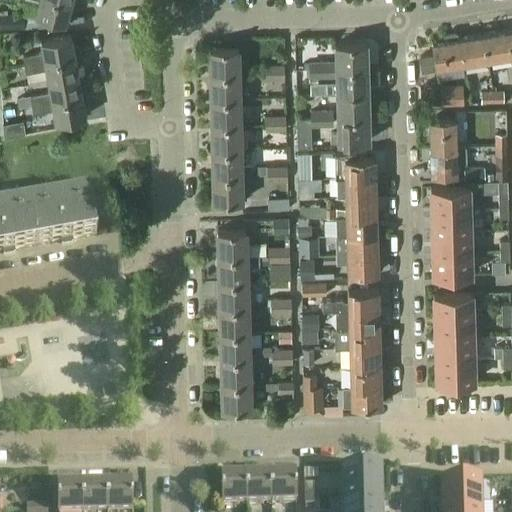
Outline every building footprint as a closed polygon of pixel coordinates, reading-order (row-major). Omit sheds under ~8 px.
[(72,13),(75,5),(58,0),(24,0),(37,3),(34,15),(64,23),(67,12),(72,13)] [(23,12),(13,13),(13,29),(24,29),(23,12)] [(507,29),(482,33),(486,59),(511,55),(507,29)] [(482,33),(458,37),(462,63),(486,59),(482,33)] [(22,56),(24,64),(79,54),(77,45),(72,46),(70,35),(39,40),(41,52),(22,56)] [(436,67),(462,63),(458,37),(431,42),(436,67)] [(209,47),(209,73),(238,73),(237,39),(217,39),(217,47),(209,47)] [(335,68),(367,67),(366,43),(335,44),(335,68)] [(81,64),(79,54),(24,64),(25,73),(45,70),(47,81),(78,75),(76,65),(81,64)] [(309,76),(319,76),(319,62),(309,62),(309,76)] [(329,62),(319,62),(319,76),(329,76),(329,62)] [(263,64),(263,72),(284,72),(284,64),(263,64)] [(368,91),(367,67),(335,68),(336,81),(326,81),(326,92),(336,92),(368,91)] [(284,80),(284,72),(263,72),(264,80),(284,80)] [(209,73),(210,99),(239,98),(238,73),(209,73)] [(31,105),(86,95),(85,85),(80,86),(78,75),(47,81),(49,92),(29,96),(31,105)] [(461,102),(461,85),(441,85),(441,103),(461,102)] [(503,90),(492,91),(492,103),(504,102),(503,90)] [(368,115),(368,91),(336,92),(337,116),(368,115)] [(492,103),(492,91),(480,91),(481,103),(492,103)] [(88,104),(86,95),(31,105),(32,113),(52,110),(54,122),(85,116),(83,105),(88,104)] [(240,124),(239,98),(210,99),(211,125),(240,124)] [(311,123),(321,123),(320,109),(310,110),(311,123)] [(330,109),(320,109),(321,123),(331,123),(331,116),(330,109)] [(265,116),(265,123),(286,123),(285,115),(265,116)] [(330,131),(330,142),(369,141),(368,115),(337,116),(337,131),(330,131)] [(429,119),(430,147),(455,146),(455,119),(429,119)] [(286,131),(286,123),(265,123),(265,131),(286,131)] [(211,125),(211,150),(240,150),(240,124),(211,125)] [(495,134),(495,145),(507,145),(506,134),(495,134)] [(507,145),(495,145),(495,157),(507,157),(507,145)] [(430,174),(456,173),(456,163),(466,163),(466,146),(455,146),(430,147),(430,174)] [(241,164),(240,150),(211,150),(212,177),(241,176),(251,175),(251,164),(241,164)] [(334,152),(335,176),(374,175),(374,156),(356,157),(356,152),(334,152)] [(266,166),(266,174),(287,174),(287,166),(266,166)] [(463,167),(464,181),(484,181),(484,167),(463,167)] [(287,182),(287,174),(266,174),(267,182),(287,182)] [(375,195),(374,175),(335,176),(335,178),(337,178),(337,196),(345,195),(375,195)] [(241,176),(212,177),(213,202),(242,201),(241,176)] [(314,193),(313,177),(297,177),(298,194),(314,193)] [(469,185),(430,187),(431,209),(469,208),(469,185)] [(0,253),(96,237),(88,195),(0,210),(0,253)] [(345,195),(345,215),(375,214),(375,195),(345,195)] [(507,197),(498,197),(498,207),(507,207),(507,197)] [(289,209),(289,198),(267,199),(268,210),(289,209)] [(299,216),(322,215),(336,215),(336,207),(326,208),(326,206),(299,207),(299,216)] [(507,207),(498,207),(498,218),(508,217),(507,207)] [(469,208),(431,209),(431,231),(470,230),(469,208)] [(337,234),(346,234),(376,233),(375,214),(345,215),(336,215),(337,224),(337,234)] [(289,231),(288,218),(271,219),(271,231),(289,231)] [(308,224),(299,224),(297,224),(297,225),(298,237),(299,237),(311,236),(311,224),(308,224)] [(217,230),(217,256),(246,255),(245,229),(217,230)] [(470,230),(431,231),(432,253),(471,252),(470,230)] [(346,234),(347,253),(376,252),(376,233),(346,234)] [(318,237),(299,237),(300,256),(318,255),(318,237)] [(508,240),(499,240),(499,250),(509,250),(508,240)] [(268,247),(268,255),(289,254),(289,246),(268,247)] [(509,250),(499,250),(500,261),(509,261),(509,250)] [(377,273),(376,252),(347,253),(347,274),(377,273)] [(471,252),(432,253),(432,275),(436,275),(445,274),(471,274),(471,252)] [(289,259),(289,254),(268,255),(269,263),(271,263),(289,262),(289,259)] [(259,255),(246,255),(217,256),(218,280),(247,279),(246,266),(259,265),(259,255)] [(314,260),(300,261),(301,280),(314,280),(314,260)] [(289,262),(271,263),(272,279),(290,278),(289,262)] [(218,280),(219,306),(247,305),(247,279),(218,280)] [(326,283),(301,284),(302,295),(326,294),(326,283)] [(326,309),(336,309),(378,308),(377,289),(347,289),(348,298),(325,299),(326,309)] [(436,294),(433,294),(433,314),(434,316),(472,315),(472,293),(471,293),(446,293),(436,294)] [(270,298),(270,306),(291,306),(291,298),(270,298)] [(510,304),(501,304),(501,314),(510,314),(510,304)] [(219,306),(219,331),(248,331),(247,305),(219,306)] [(270,306),(270,314),(291,314),(291,306),(270,306)] [(378,327),(378,308),(336,309),(336,328),(349,328),(378,327)] [(318,329),(318,313),(302,313),(303,329),(317,329),(318,329)] [(510,314),(501,314),(502,325),(511,324),(510,314)] [(472,315),(434,316),(434,338),(473,337),(472,315)] [(326,348),(349,347),(379,346),(378,327),(349,328),(349,339),(326,340),(326,348)] [(317,329),(303,329),(303,342),(317,341),(317,329)] [(249,356),(248,331),(219,331),(220,357),(249,356)] [(291,331),(279,332),(279,343),(291,343),(291,331)] [(473,337),(434,338),(435,358),(435,360),(474,359),(473,337)] [(379,365),(379,346),(349,347),(350,366),(379,365)] [(501,347),(493,347),(494,358),(501,357),(501,347)] [(511,347),(502,347),(503,357),(511,357),(511,347)] [(271,349),(271,357),(292,356),(292,348),(271,349)] [(314,364),(314,349),(303,349),(303,364),(314,364)] [(220,357),(221,384),(250,383),(249,356),(220,357)] [(271,357),(272,364),(292,364),(292,356),(271,357)] [(511,364),(511,357),(503,357),(503,368),(511,367),(511,364)] [(474,359),(435,360),(435,382),(474,381),(474,359)] [(350,366),(350,385),(380,385),(379,365),(350,366)] [(302,373),(303,387),(316,386),(316,373),(302,373)] [(292,382),(278,382),(278,393),(292,392),(292,382)] [(250,409),(250,383),(221,384),(222,409),(250,409)] [(380,405),(380,385),(350,385),(342,386),(342,406),(380,405)] [(316,386),(303,387),(303,411),(322,411),(321,386),(316,386)] [(341,471),(341,495),(380,494),(379,470),(341,471)] [(295,476),(273,477),(273,505),(296,505),(295,476)] [(221,507),(247,506),(247,477),(220,478),(221,507)] [(247,506),(273,505),(273,477),(247,477),(247,506)] [(441,484),(441,506),(480,505),(479,482),(441,484)] [(131,511),(131,485),(107,486),(107,511),(131,511)] [(304,496),(313,496),(312,485),(304,485),(304,496)] [(56,511),(82,511),(82,486),(56,487),(56,511)] [(82,511),(107,511),(107,486),(82,486),(82,511)] [(380,511),(380,494),(341,495),(341,511),(380,511)] [(313,496),(304,496),(304,506),(313,506),(313,496)]
